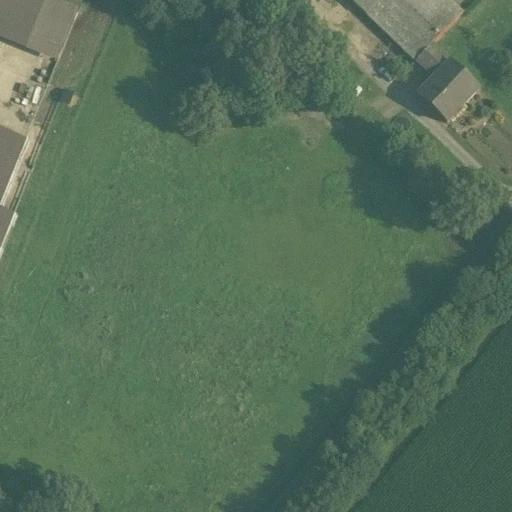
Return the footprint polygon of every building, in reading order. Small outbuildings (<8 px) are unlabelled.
[(463,16),(446,0),(347,0),(416,65),(432,48),(463,16)] [(322,59),(279,16),(266,29),(274,38),(261,52),(295,85),(322,59)] [(478,92),(432,48),(417,64),(436,82),(419,99),(446,125),(478,92)] [(245,86),(219,99),(226,112),(252,99),(245,86)] [(0,133),(0,248),(13,217),(0,212),(0,205),(25,144),(0,133)]
